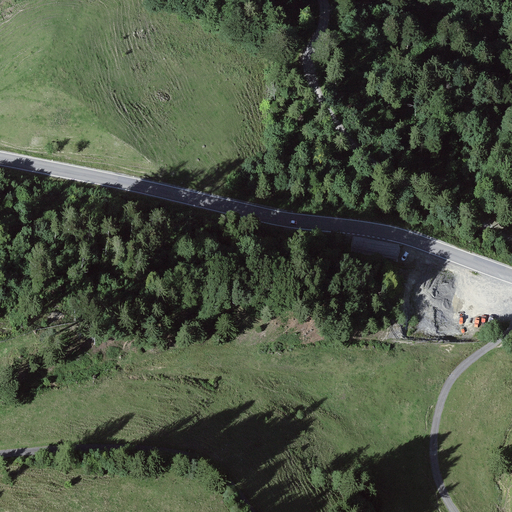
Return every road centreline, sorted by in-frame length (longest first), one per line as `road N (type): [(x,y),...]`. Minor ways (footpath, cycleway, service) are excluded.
road 1 (tertiary): [(0,158),(389,232),(511,274)]
road 2 (unclassified): [(322,0),(321,26),(305,60),(334,122),(362,155),(511,239)]
road 3 (track): [(0,455),(132,449),(185,456),(224,477),(250,511)]
road 4 (track): [(454,511),(438,479),(434,435),(442,401),(456,375),(511,330)]
road 5 (track): [(322,10),(366,3),(485,16),(511,8)]
